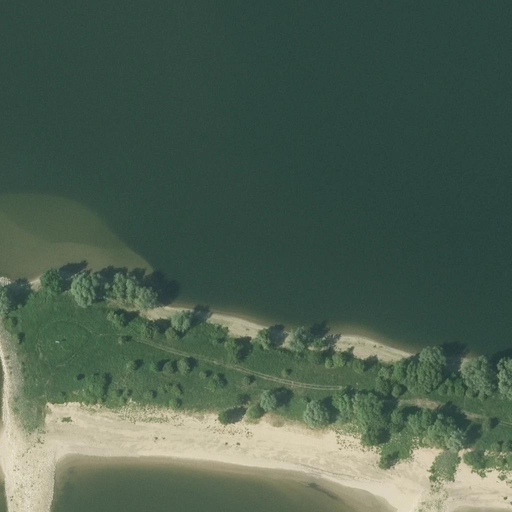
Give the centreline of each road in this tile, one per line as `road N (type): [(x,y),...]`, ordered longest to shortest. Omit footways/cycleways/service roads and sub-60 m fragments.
road 1 (track): [(98,335),(276,381),(431,404),(511,426)]
road 2 (track): [(98,335),(62,322),(39,333),(41,354),(59,364),(97,337)]
